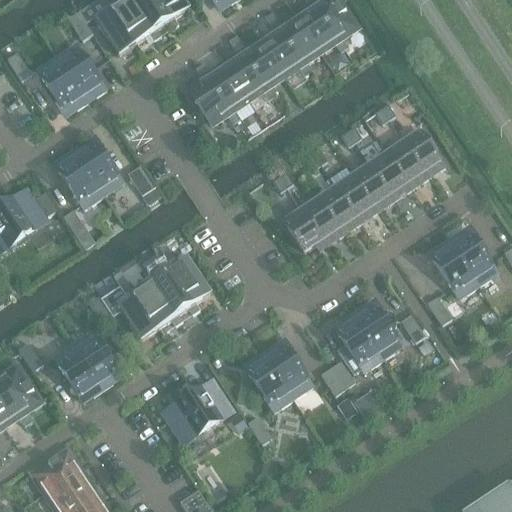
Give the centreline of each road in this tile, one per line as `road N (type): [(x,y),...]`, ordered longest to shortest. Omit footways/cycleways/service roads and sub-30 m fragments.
road 1 (residential): [(273,298),(138,96)]
road 2 (residential): [(273,298),(312,304),(474,195)]
road 3 (residential): [(103,410),(273,298)]
road 4 (residential): [(0,181),(138,96)]
road 5 (secondary): [(422,0),(511,135)]
road 6 (residential): [(138,96),(268,0)]
road 7 (residential): [(0,478),(103,410)]
road 8 (residential): [(103,410),(171,509)]
